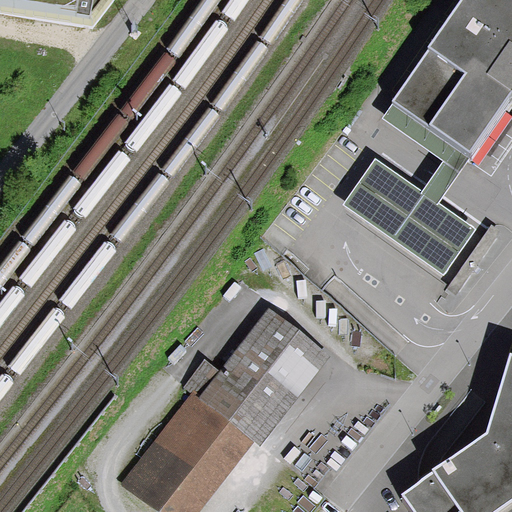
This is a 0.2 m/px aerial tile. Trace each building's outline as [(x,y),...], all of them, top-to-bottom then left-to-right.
[(0,0),(0,14),(95,30),(117,0),(0,0)] [(511,0),(461,0),(389,105),(464,156),(511,87),(511,0)] [(443,186),(464,156),(389,105),(378,121),(439,163),(429,178),(417,195),(371,164),(340,208),(436,274),(468,229),(431,204),(443,186)] [(180,388),(189,395),(121,482),(160,511),(192,511),(248,441),(314,358),(261,316),(215,375),(200,363),(180,388)] [(511,511),(511,373),(495,431),(400,496),(411,511),(511,511)]
